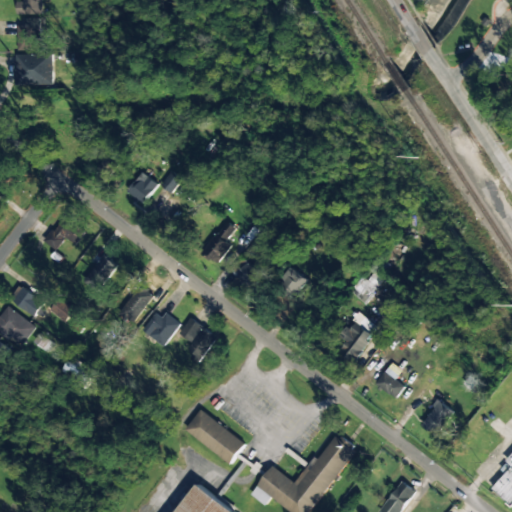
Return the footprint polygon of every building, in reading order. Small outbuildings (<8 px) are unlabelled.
[(23,0),(24,1),(17,2),(18,15),(43,14),(42,0),(23,0)] [(17,26),(18,51),(34,50),(34,40),(39,40),(38,19),(23,19),(23,26),(17,26)] [(17,86),(53,85),(52,55),(16,55),(17,86)] [(109,175),(121,165),(109,150),(97,160),(109,175)] [(171,194),(182,180),(171,171),(161,185),(171,194)] [(127,192),(143,204),(159,185),(143,172),(127,192)] [(88,232),(62,217),(46,244),(56,250),(64,237),(80,247),(88,232)] [(222,246),(214,240),(205,253),(213,259),(222,246)] [(83,280),(99,294),(111,280),(109,278),(119,268),(106,255),(83,280)] [(307,279),(289,268),(278,286),(296,297),(307,279)] [(365,304),(377,289),(363,277),(350,292),(365,304)] [(118,309),(131,322),(156,299),(143,285),(118,309)] [(50,306),(19,287),(11,300),(41,319),(50,306)] [(75,310),(61,299),(50,310),(64,323),(75,310)] [(23,346),(37,328),(9,306),(0,317),(0,316),(0,332),(2,330),(23,346)] [(353,360),(379,330),(358,312),(333,342),(353,360)] [(162,318),(155,313),(142,331),(163,346),(179,323),(166,314),(162,318)] [(185,352),(200,362),(217,337),(203,327),(185,352)] [(96,374),(72,357),(63,371),(86,388),(96,374)] [(398,399),(405,387),(396,381),(399,375),(387,368),(376,386),(398,399)] [(421,424),(435,436),(454,412),(440,401),(421,424)] [(186,430),(231,464),(246,444),(201,410),(186,430)] [(311,511),(355,451),(333,435),(298,485),(272,466),(251,496),(266,506),(271,498),(290,511),(311,511)] [(511,455),(500,470),(505,474),(492,490),(511,506),(511,455)] [(401,511),(415,491),(400,481),(381,511),(401,511)] [(178,511),(235,511),(199,485),(178,511)]
